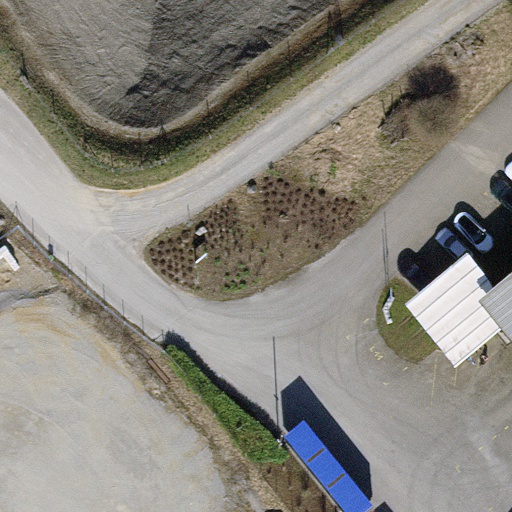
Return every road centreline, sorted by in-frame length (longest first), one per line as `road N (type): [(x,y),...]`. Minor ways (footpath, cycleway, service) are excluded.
road 1 (track): [(96,251),(465,0)]
road 2 (unknown): [(511,101),(228,339)]
